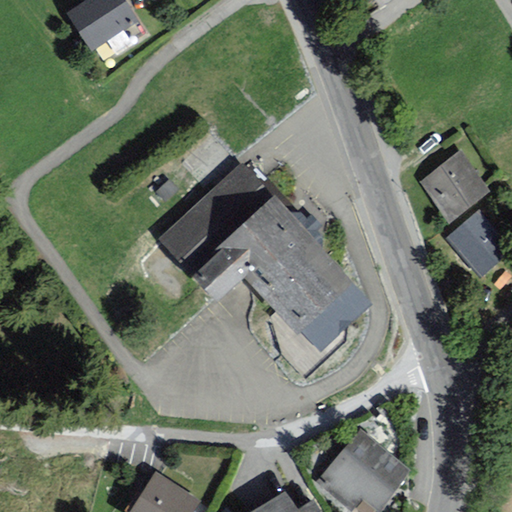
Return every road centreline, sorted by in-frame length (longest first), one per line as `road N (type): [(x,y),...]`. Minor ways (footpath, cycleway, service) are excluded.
road 1 (residential): [(0,421),(268,440),(377,393),(436,354)]
road 2 (tertiary): [(307,0),(436,354)]
road 3 (tertiary): [(436,354),(449,433),(446,511)]
